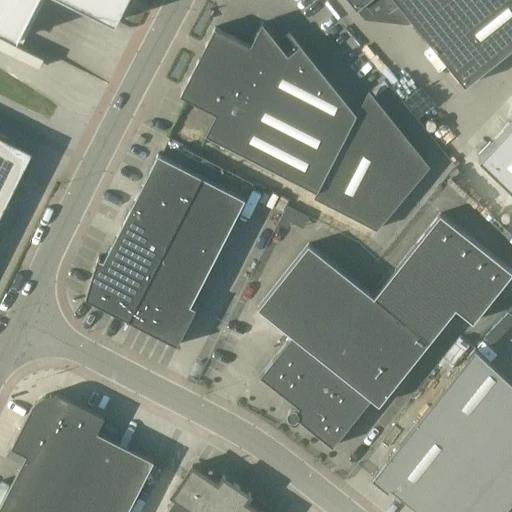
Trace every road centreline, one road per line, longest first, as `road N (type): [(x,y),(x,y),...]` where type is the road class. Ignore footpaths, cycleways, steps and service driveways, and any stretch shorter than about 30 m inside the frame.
road 1 (residential): [(342,511),(259,447),(16,317)]
road 2 (unclassified): [(16,317),(179,0)]
